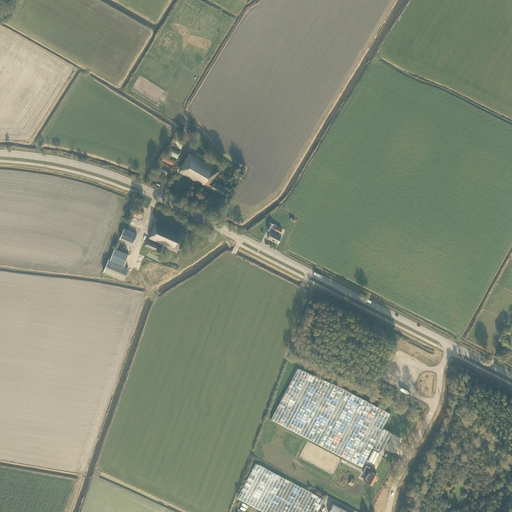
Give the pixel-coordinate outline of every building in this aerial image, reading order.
[(179,152),(169,147),(166,153),(176,158),(179,152)] [(176,159),(164,153),(161,160),(172,166),(176,159)] [(207,186),(211,189),(211,188),(222,194),(225,188),(213,181),(219,171),(189,153),(179,171),(206,187),(207,186)] [(171,167),(159,161),(154,171),(165,177),(171,167)] [(149,238),(170,247),(171,246),(180,250),(187,234),(180,232),(181,230),(156,220),(149,238)] [(276,226),(270,222),(267,229),(271,231),(268,238),(277,243),(281,235),(279,234),(282,230),(276,227),(276,226)] [(124,228),(120,238),(132,244),(137,234),(124,228)] [(155,250),(158,244),(147,240),(145,246),(155,250)] [(114,248),(110,259),(124,265),(128,254),(114,248)] [(124,280),(129,268),(124,266),(125,265),(109,259),(108,260),(103,271),(124,280)] [(410,361),(413,354),(399,348),(396,354),(410,361)] [(297,368),(271,419),(362,467),(372,447),(381,452),(391,432),(382,428),(390,413),(344,389),(297,368)] [(237,497),(263,511),(262,511),(317,511),(319,508),(324,499),(286,479),(255,463),(237,497)] [(366,474),(364,480),(371,484),(374,479),(376,480),(377,478),(375,477),(376,474),(369,470),(370,467),(366,465),(362,472),(366,474)] [(467,490),(462,492),(464,498),(470,495),(467,490)]
